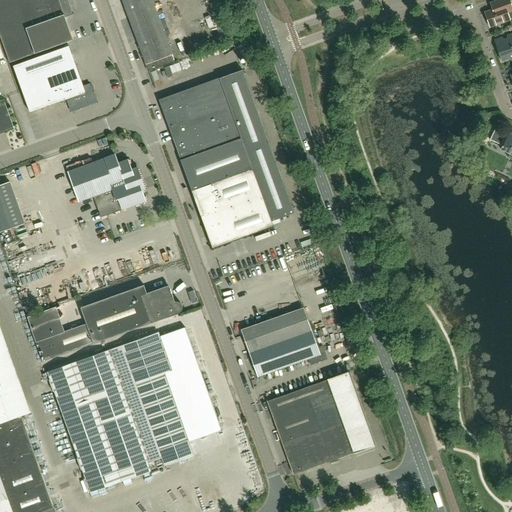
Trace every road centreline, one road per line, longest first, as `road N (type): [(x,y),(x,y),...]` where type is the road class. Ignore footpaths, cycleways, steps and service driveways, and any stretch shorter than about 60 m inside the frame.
road 1 (secondary): [(423,467),(276,51)]
road 2 (unclassified): [(286,511),(141,112)]
road 3 (residential): [(511,115),(470,13),(417,26),(397,7)]
road 4 (unclassified): [(141,112),(0,162)]
road 5 (unclassified): [(286,511),(423,467)]
road 6 (residential): [(276,51),(397,7)]
